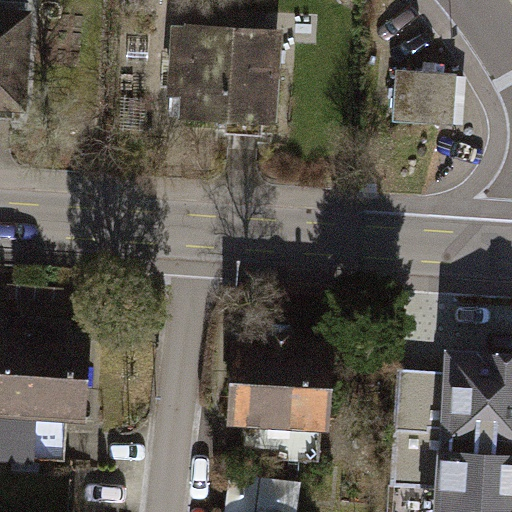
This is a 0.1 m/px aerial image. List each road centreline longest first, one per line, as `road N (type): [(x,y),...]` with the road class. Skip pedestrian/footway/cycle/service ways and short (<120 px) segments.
road 1 (residential): [(511,254),(190,227)]
road 2 (residential): [(190,227),(163,511)]
road 3 (residential): [(190,227),(0,217)]
